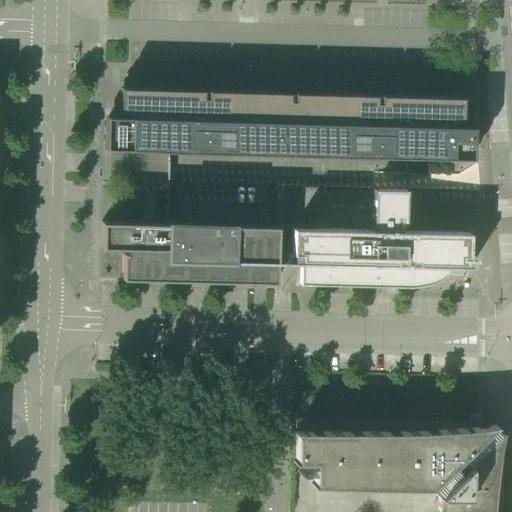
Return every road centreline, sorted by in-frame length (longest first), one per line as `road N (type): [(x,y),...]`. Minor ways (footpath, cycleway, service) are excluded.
road 1 (tertiary): [(42,322),(50,27)]
road 2 (tertiary): [(511,335),(275,329)]
road 3 (tertiary): [(275,329),(42,322)]
road 4 (residential): [(273,511),(275,329)]
